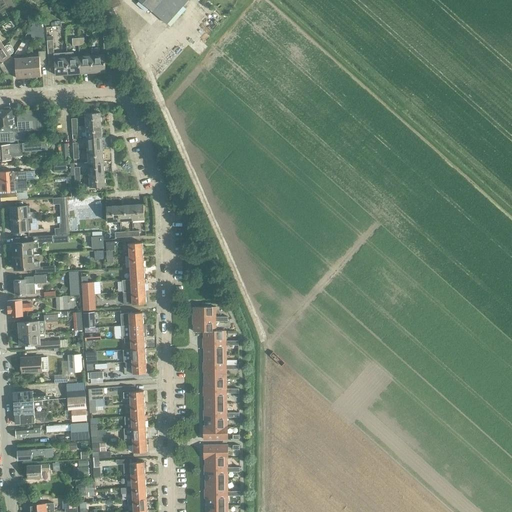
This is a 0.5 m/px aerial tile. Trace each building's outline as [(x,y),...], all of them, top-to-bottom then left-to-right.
[(106,0),(111,9),(114,8),(120,5),(117,0),(106,0)] [(139,0),(166,24),(187,0),(139,0)] [(56,64),(57,75),(69,74),(68,53),(55,53),(54,40),(48,40),(49,64),(56,64)] [(4,46),(0,48),(0,65),(5,73),(13,58),(11,55),(13,53),(14,51),(14,49),(11,46),(9,44),(7,45),(5,46),(4,46)] [(98,47),(92,48),(94,72),(107,71),(105,54),(98,55),(98,47)] [(92,55),(81,56),(82,73),(94,72),(92,48),(92,55)] [(39,56),(28,57),(30,77),(41,76),(40,64),(46,64),(45,51),(39,51),(39,56)] [(74,52),(68,53),(69,74),(82,73),(81,56),(74,56),(74,52)] [(28,57),(13,58),(5,73),(16,73),(17,78),(30,77),(28,57)] [(0,141),(15,141),(19,140),(19,142),(28,142),(27,131),(46,130),(46,136),(51,136),(50,130),(49,109),(17,111),(17,114),(13,114),(13,109),(0,109),(0,141)] [(85,113),(86,125),(102,124),(101,114),(101,112),(85,113)] [(102,124),(86,125),(87,137),(103,136),(102,124)] [(103,136),(87,137),(88,150),(103,149),(103,136)] [(0,144),(0,159),(13,159),(12,156),(23,155),(23,154),(24,154),(23,151),(48,149),(47,141),(28,142),(19,142),(19,143),(0,144)] [(103,149),(88,150),(89,162),(104,161),(103,149)] [(53,171),(67,170),(66,160),(52,161),(53,171)] [(104,161),(89,162),(90,174),(105,173),(104,161)] [(14,171),(0,171),(0,175),(0,181),(27,180),(27,173),(21,173),(21,172),(14,173),(14,171)] [(105,173),(90,174),(90,187),(106,186),(105,173)] [(27,180),(0,181),(1,191),(15,190),(15,188),(22,187),(22,185),(27,185),(27,180)] [(143,203),(131,204),(132,220),(145,219),(143,203)] [(11,206),(11,219),(33,218),(32,212),(30,212),(30,204),(11,206)] [(131,204),(119,205),(120,221),(132,220),(131,204)] [(107,206),(108,222),(108,224),(113,224),(113,221),(120,221),(119,205),(107,206)] [(33,218),(11,219),(12,231),(31,230),(31,222),(33,222),(33,218)] [(54,241),(70,240),(70,234),(54,235),(34,236),(34,242),(14,243),(14,249),(12,250),(13,254),(14,255),(14,256),(34,254),(34,248),(39,248),(39,242),(54,241)] [(103,236),(92,237),(92,249),(104,248),(103,236)] [(128,242),(129,255),(143,254),(143,242),(128,242)] [(103,250),(95,251),(95,259),(104,258),(103,250)] [(34,254),(14,256),(15,257),(13,258),(13,262),(15,263),(15,269),(36,268),(36,273),(56,272),(55,265),(41,266),(40,261),(35,261),(34,254)] [(143,254),(129,255),(130,267),(144,266),(143,254)] [(144,266),(130,267),(131,279),(145,278),(144,266)] [(35,283),(46,282),(49,282),(49,276),(46,276),(35,276),(25,276),(25,280),(15,280),(16,295),(36,293),(35,283)] [(145,278),(122,280),(123,292),(146,290),(145,278)] [(82,282),(83,295),(95,294),(94,282),(88,282),(82,282)] [(146,290),(123,292),(124,304),(147,302),(146,290)] [(95,294),(83,295),(84,310),(96,309),(95,294)] [(63,296),(56,296),(57,310),(70,309),(69,302),(68,302),(68,295),(63,295),(63,296)] [(23,310),(32,310),(32,304),(23,305),(22,300),(8,300),(9,316),(23,315),(23,310)] [(193,314),(192,314),(192,319),(228,319),(228,316),(216,316),(216,306),(193,307),(193,314)] [(129,325),(130,325),(144,324),(143,311),(121,313),(122,325),(129,325)] [(94,312),(84,313),(85,327),(95,326),(94,312)] [(228,319),(192,319),(192,324),(193,324),(194,331),(204,331),(216,331),(216,330),(216,321),(228,321),(228,319)] [(20,322),(20,333),(45,331),(45,327),(40,327),(40,320),(20,322)] [(144,324),(130,325),(129,325),(122,325),(122,337),(124,337),(130,337),(145,336),(144,324)] [(227,330),(216,330),(216,331),(204,331),(204,338),(203,338),(203,343),(238,343),(238,340),(227,340),(227,330)] [(45,331),(20,333),(21,345),(38,343),(39,348),(69,346),(69,339),(47,341),(47,342),(41,342),(41,337),(45,337),(45,331)] [(95,335),(92,336),(91,334),(85,334),(86,346),(92,346),(92,340),(96,340),(95,335)] [(145,336),(130,337),(124,337),(125,343),(131,343),(131,349),(145,348),(145,336)] [(238,343),(203,343),(203,348),(204,348),(204,355),(227,355),(227,345),(238,344),(238,343)] [(145,348),(131,349),(125,349),(125,355),(131,354),(132,361),(146,360),(145,348)] [(69,372),(83,371),(82,354),(68,354),(69,372)] [(227,355),(204,355),(204,362),(203,362),(203,367),(239,367),(239,364),(227,364),(227,355)] [(42,357),(22,358),(23,372),(43,371),(49,371),(48,357),(42,357)] [(146,360),(132,361),(126,361),(126,367),(132,367),(133,373),(147,372),(146,360)] [(239,367),(203,367),(203,372),(204,372),(204,379),(227,379),(227,369),(239,369),(239,367)] [(227,379),(204,379),(204,386),(203,386),(203,391),(239,391),(239,388),(227,388),(227,379)] [(68,398),(86,396),(85,382),(67,383),(68,398)] [(104,388),(89,388),(90,406),(90,410),(96,410),(104,410),(103,406),(105,406),(104,395),(104,388)] [(33,390),(14,391),(15,402),(34,401),(42,400),(47,400),(46,393),(34,394),(33,390)] [(130,391),(124,392),(124,398),(130,397),(131,403),(145,402),(144,390),(130,391)] [(239,391),(203,391),(203,396),(204,396),(204,403),(227,403),(227,393),(239,392),(239,391)] [(86,408),(86,396),(68,398),(69,410),(75,409),(86,408)] [(34,401),(15,402),(16,412),(16,413),(26,412),(26,414),(35,414),(35,412),(35,411),(34,406),(43,406),(42,400),(34,401)] [(145,402),(131,403),(131,415),(146,414),(145,402)] [(227,403),(204,403),(205,410),(203,410),(203,415),(239,415),(239,412),(227,412),(227,403)] [(86,408),(75,409),(76,416),(76,415),(77,421),(87,421),(86,415),(86,408)] [(26,412),(16,413),(16,423),(35,421),(35,419),(40,419),(40,418),(45,417),(45,422),(49,421),(49,413),(45,413),(45,411),(35,412),(35,414),(26,414),(26,412)] [(146,414),(131,415),(132,427),(146,426),(146,414)] [(239,415),(203,415),(204,420),(205,420),(205,425),(203,425),(203,428),(228,427),(228,417),(239,416),(239,415)] [(56,422),(56,432),(69,433),(69,423),(56,422)] [(87,422),(71,423),(72,440),(88,439),(89,439),(89,422),(87,422)] [(146,426),(132,427),(133,439),(147,438),(146,426)] [(30,428),(17,429),(17,437),(30,436),(41,436),(40,427),(30,428)] [(228,427),(203,428),(203,440),(228,440),(228,427)] [(147,438),(133,439),(133,440),(128,440),(129,445),(133,445),(133,451),(148,451),(147,438)] [(204,445),(204,457),(228,456),(228,444),(204,445)] [(92,448),(93,460),(99,460),(99,458),(111,457),(111,451),(99,451),(99,446),(93,447),(93,448),(92,448)] [(53,448),(18,450),(19,459),(32,458),(32,455),(45,454),(45,457),(54,457),(53,448)] [(228,456),(204,457),(204,459),(205,459),(205,469),(240,468),(240,467),(227,467),(227,458),(229,458),(228,456)] [(130,462),(131,474),(145,473),(144,461),(130,462)] [(42,470),(50,470),(50,464),(27,465),(28,478),(42,477),(42,470)] [(89,466),(78,467),(79,477),(89,476),(89,467),(89,466)] [(240,468),(205,469),(205,481),(227,480),(227,471),(240,471),(240,468)] [(145,473),(131,474),(131,475),(126,475),(126,480),(131,480),(132,486),(146,485),(145,473)] [(227,480),(205,481),(205,488),(204,489),(204,493),(240,492),(240,491),(228,491),(227,480)] [(146,485),(132,486),(126,487),(127,492),(132,492),(133,498),(147,497),(146,485)] [(240,492),(204,493),(204,498),(205,498),(206,505),(228,504),(227,495),(240,495),(240,492)] [(66,508),(76,507),(76,497),(65,498),(66,508)] [(147,497),(133,498),(133,499),(128,499),(128,504),(133,504),(134,510),(148,509),(147,497)] [(54,502),(46,503),(30,504),(30,511),(45,511),(46,511),(49,511),(48,511),(51,511),(55,511),(54,502)]
